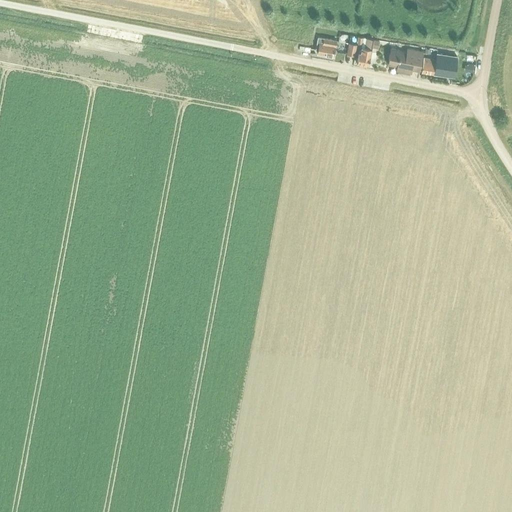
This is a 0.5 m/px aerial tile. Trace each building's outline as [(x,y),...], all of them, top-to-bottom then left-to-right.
[(286,46),(288,39),(279,37),(277,44),(286,46)] [(325,38),(318,37),(315,49),(318,50),(317,53),(334,56),(336,40),(325,38)] [(357,63),(368,65),(371,50),(373,39),(367,38),(365,47),(362,46),(361,53),(359,52),(357,63)] [(347,54),(355,55),(357,44),(349,43),(347,54)] [(391,48),(388,64),(397,66),(396,70),(411,73),(412,69),(420,70),(423,51),(407,47),(406,53),(401,52),(401,50),(391,48)] [(438,50),(436,58),(436,59),(434,74),(449,76),(451,64),(447,63),(447,65),(445,65),(446,60),(447,51),(438,50)] [(434,74),(436,59),(427,58),(426,60),(423,60),(422,72),(434,74)]
